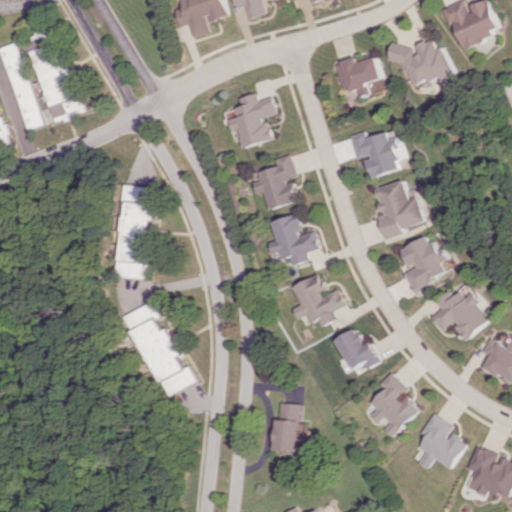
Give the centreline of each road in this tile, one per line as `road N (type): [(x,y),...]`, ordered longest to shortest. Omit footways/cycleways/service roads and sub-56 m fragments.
road 1 (residential): [(71,0),(179,182),(213,271),(223,347),(210,511)]
road 2 (residential): [(235,511),(248,352),(238,269),(215,199),(100,0)]
road 3 (residential): [(511,421),(443,377),(391,314),(360,257),(293,44)]
road 4 (residential): [(410,0),(372,20),(249,57),(140,116)]
road 5 (residential): [(140,116),(0,176)]
